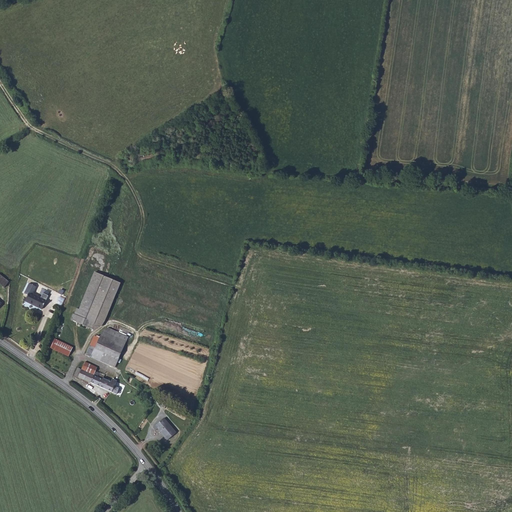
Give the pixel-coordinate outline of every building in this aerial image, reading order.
[(74,314),(91,322),(89,327),(94,330),(101,327),(105,322),(121,283),(94,272),(79,309),(77,308),(74,314)] [(9,282),(0,275),(0,284),(4,288),(9,282)] [(36,287),(29,283),(24,293),(28,295),(25,301),(42,309),(46,300),(33,294),(36,287)] [(74,314),(72,320),(89,327),(91,322),(74,314)] [(119,359),(128,337),(108,328),(102,331),(99,338),(94,336),(90,346),(119,359)] [(73,347),(55,339),(50,348),(68,356),(73,347)] [(115,368),(119,359),(90,346),(86,355),(115,368)] [(85,362),(81,369),(94,375),(96,371),(97,367),(85,362)] [(74,375),(116,394),(119,388),(114,386),(117,381),(112,379),(111,381),(103,378),(104,375),(96,371),(94,375),(81,369),(78,368),(74,375)] [(163,433),(162,434),(167,440),(176,433),(164,418),(153,427),(156,430),(158,428),(163,433)]
